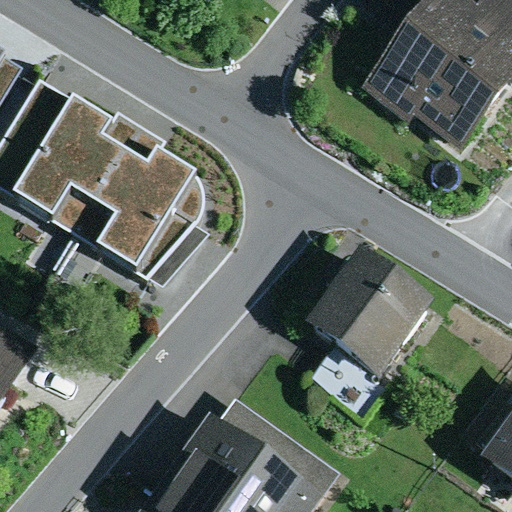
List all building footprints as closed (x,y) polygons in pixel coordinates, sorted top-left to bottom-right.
[(369,0),(359,14),(402,48),(364,97),(408,132),(414,125),(462,162),(511,97),(511,5),(505,0),(490,0),(478,16),(456,0),(369,0)] [(0,117),(23,79),(0,64),(0,117)] [(111,135),(40,91),(0,155),(0,202),(150,293),(152,290),(163,298),(210,244),(198,236),(204,225),(206,212),(204,200),(197,188),(160,166),(168,153),(118,122),(111,135)] [(436,317),(361,264),(306,342),(331,360),(381,395),(436,317)] [(0,418),(39,359),(0,334),(0,418)] [(381,395),(331,360),(313,385),(362,420),(381,395)] [(216,434),(210,429),(150,511),(322,511),(321,511),(340,483),(235,408),(216,434)] [(511,433),(483,473),(511,494),(511,433)]
